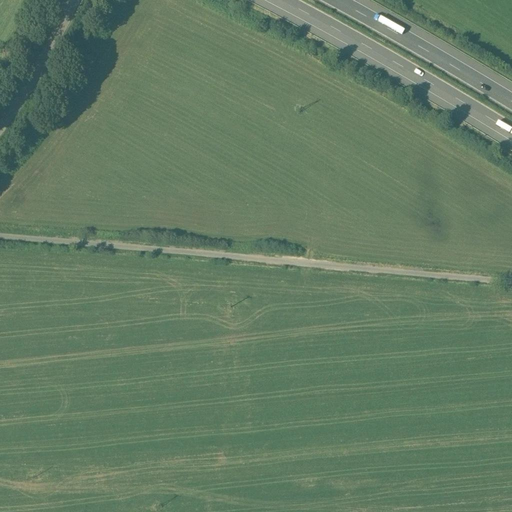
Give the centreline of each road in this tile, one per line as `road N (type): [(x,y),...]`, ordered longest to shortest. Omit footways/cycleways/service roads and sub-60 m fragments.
road 1 (unclassified): [(0,235),(511,280)]
road 2 (motorway): [(291,0),(511,125)]
road 3 (motorway): [(511,93),(352,0)]
road 4 (unclassified): [(0,130),(78,0)]
